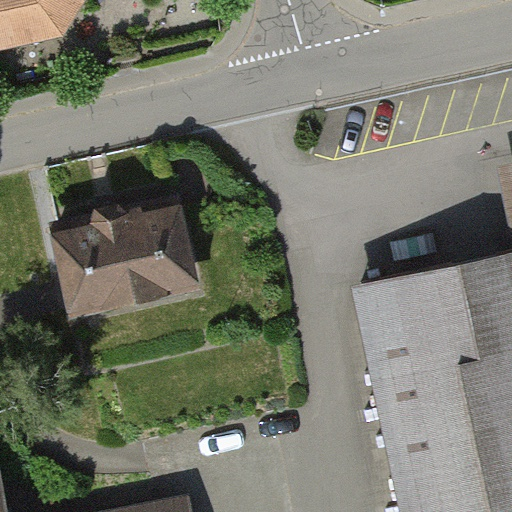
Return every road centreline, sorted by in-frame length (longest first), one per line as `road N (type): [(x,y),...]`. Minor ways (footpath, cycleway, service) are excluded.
road 1 (residential): [(0,147),(311,78)]
road 2 (residential): [(311,78),(511,34)]
